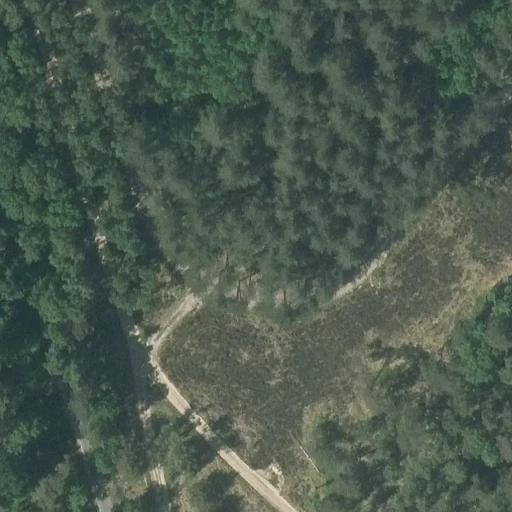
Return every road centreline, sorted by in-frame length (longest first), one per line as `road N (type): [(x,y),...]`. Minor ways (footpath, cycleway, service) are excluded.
road 1 (track): [(511,96),(462,140),(377,253),(324,295),(265,310),(201,289),(163,232),(119,128),(82,0)]
road 2 (track): [(36,0),(137,357),(287,511)]
road 3 (track): [(201,289),(137,357),(164,511)]
road 4 (track): [(59,406),(0,207)]
